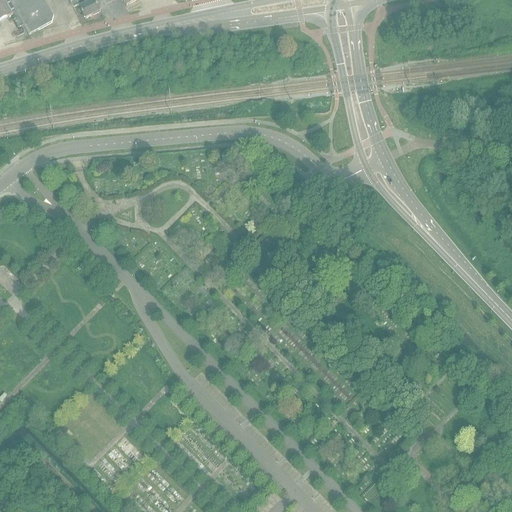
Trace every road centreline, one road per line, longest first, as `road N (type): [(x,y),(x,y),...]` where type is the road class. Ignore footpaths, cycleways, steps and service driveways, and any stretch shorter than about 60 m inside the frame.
road 1 (residential): [(21,167),(74,147),(233,132),(281,141),(336,179),(374,163)]
road 2 (tertiary): [(0,70),(165,25),(325,0)]
road 3 (tertiary): [(511,320),(408,213),(374,163)]
road 4 (tertiary): [(374,163),(337,0)]
road 5 (residential): [(511,146),(416,142),(374,163)]
